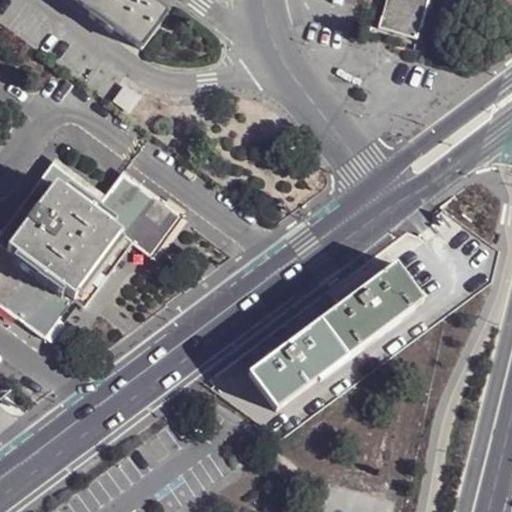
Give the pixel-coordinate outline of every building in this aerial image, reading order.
[(77,0),(146,51),(172,16),(153,2),(154,0),(77,0)] [(388,0),(380,31),(418,42),(429,0),(388,0)] [(132,113),(141,100),(127,90),(118,103),(132,113)] [(65,177),(53,167),(6,229),(0,224),(0,248),(8,254),(65,177)] [(124,175),(102,204),(141,234),(132,246),(150,259),(167,235),(180,217),(124,175)] [(65,177),(8,254),(71,304),(85,313),(109,278),(120,264),(128,253),(132,246),(141,234),(102,204),(65,177)] [(0,248),(0,308),(5,312),(44,341),(67,310),(71,304),(8,254),(0,248)] [(398,267),(395,263),(375,279),(378,282),(398,267)] [(426,305),(398,267),(378,282),(342,308),(301,339),(269,363),(251,377),(278,414),(426,305)] [(342,308),(339,305),(299,335),(301,339),(342,308)] [(269,363),(267,359),(248,373),(251,377),(269,363)]
